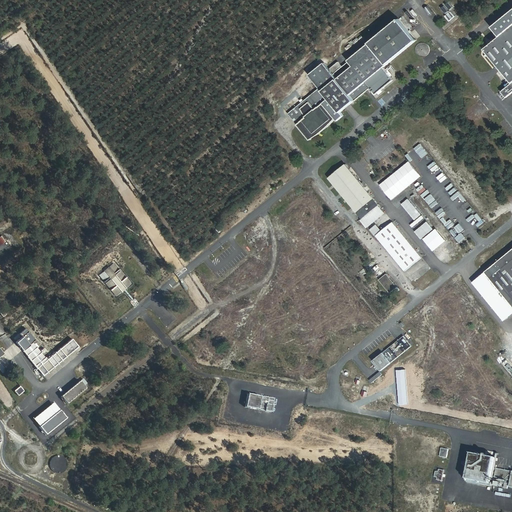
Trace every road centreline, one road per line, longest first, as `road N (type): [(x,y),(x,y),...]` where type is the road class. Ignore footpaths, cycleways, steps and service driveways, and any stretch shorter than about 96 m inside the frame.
road 1 (track): [(72,419),(209,312),(21,35),(0,49)]
road 2 (track): [(104,511),(11,468),(0,421)]
